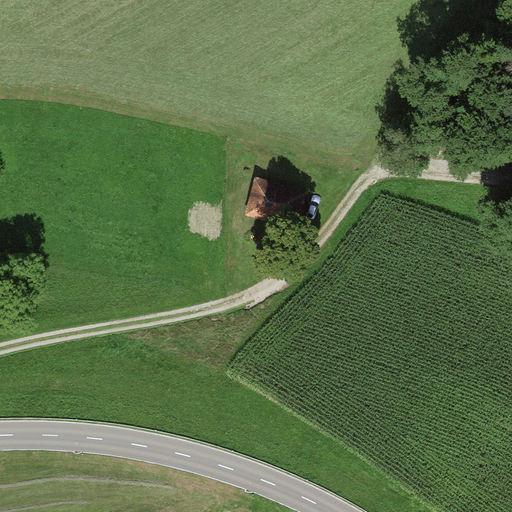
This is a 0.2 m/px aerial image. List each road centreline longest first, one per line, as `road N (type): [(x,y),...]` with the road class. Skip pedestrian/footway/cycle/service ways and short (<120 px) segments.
road 1 (track): [(0,350),(230,306),(292,267),(375,169),(435,172)]
road 2 (tertiary): [(0,435),(151,447),(249,474),(333,511)]
road 3 (track): [(375,169),(499,0)]
